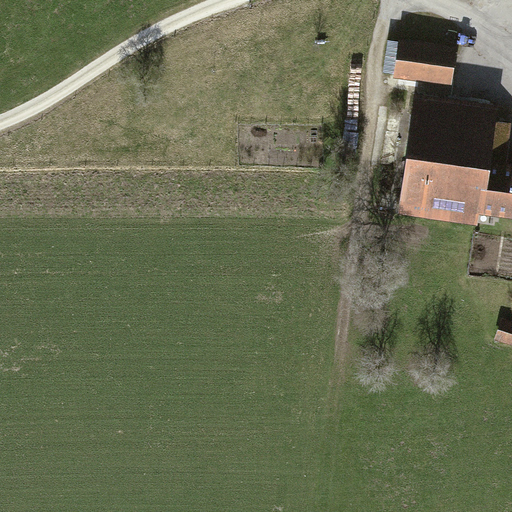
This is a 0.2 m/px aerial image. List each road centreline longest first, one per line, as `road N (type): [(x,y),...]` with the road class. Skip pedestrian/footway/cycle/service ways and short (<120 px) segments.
road 1 (track): [(331,455),(379,47),(392,0)]
road 2 (track): [(232,0),(0,125)]
